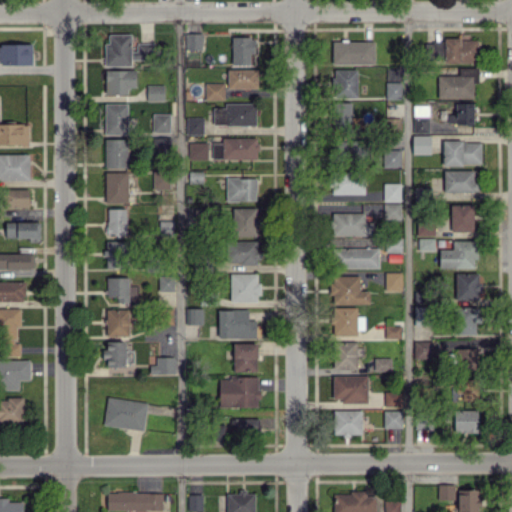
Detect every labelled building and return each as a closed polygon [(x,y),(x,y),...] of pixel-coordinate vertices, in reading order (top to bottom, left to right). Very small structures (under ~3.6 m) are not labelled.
[(130,33),(108,33),(108,42),(104,42),(104,66),(131,65),(131,59),(153,59),(153,43),(136,43),(136,50),(130,50),(130,33)] [(202,33),(184,33),(184,49),(202,50),(202,33)] [(250,64),(250,53),(255,53),(254,37),(231,37),(232,64),(250,64)] [(477,39),(445,38),(444,62),(477,62),(477,39)] [(374,63),(374,40),(332,41),(332,64),(374,63)] [(443,58),(444,42),(429,41),(429,57),(443,58)] [(31,44),(0,44),(0,63),(32,63),(31,44)] [(437,98),(473,98),(473,83),(478,83),(477,67),(458,67),(459,75),(437,75),(437,98)] [(257,88),(257,69),(227,68),(227,88),(257,88)] [(128,94),(127,87),(135,87),(135,69),(105,70),(105,94),(128,94)] [(356,69),(333,69),(333,98),(357,97),(356,69)] [(223,82),(204,83),(205,100),(224,99),(223,82)] [(401,99),(401,82),(385,82),(385,99),(401,99)] [(164,85),(146,85),(146,100),(164,100),(164,85)] [(333,123),(350,124),(351,102),(334,101),(333,123)] [(255,102),(224,103),(224,107),(212,107),(212,125),(255,125),(255,102)] [(473,102),(455,103),(455,113),(447,114),(448,124),(473,124),(473,102)] [(127,103),(104,103),(104,134),(127,134),(127,103)] [(170,113),(152,113),(152,132),(170,132),(170,113)] [(428,133),(428,115),(413,115),(413,133),(428,133)] [(203,134),(203,117),(185,117),(185,134),(203,134)] [(0,144),(28,145),(28,124),(0,123),(0,144)] [(412,154),(430,153),(429,134),(411,135),(412,154)] [(212,143),(212,159),(257,158),(257,137),(221,137),(221,142),(212,143)] [(127,167),(127,138),(104,138),(104,167),(127,167)] [(336,156),(365,157),(366,140),(337,140),(336,156)] [(442,165),(481,164),(481,140),(442,141),(442,165)] [(207,142),(188,142),(188,159),(207,159),(207,142)] [(400,149),(382,149),(382,167),(400,167),(400,149)] [(28,153),(0,153),(0,179),(29,179),(28,153)] [(152,189),(169,189),(168,170),(152,170),(152,189)] [(473,170),(443,170),(443,191),(477,192),(477,183),(473,183),(473,170)] [(105,202),(127,202),(127,171),(104,172),(105,202)] [(330,194),(363,193),(363,171),(330,172),(330,194)] [(226,201),(256,200),(256,177),(225,178),(226,201)] [(399,182),(382,183),(383,201),(400,201),(399,182)] [(28,188),(2,189),(3,206),(28,206),(28,188)] [(400,204),(383,203),(383,219),(399,220),(400,204)] [(472,204),(450,204),(450,231),(473,231),(472,204)] [(232,208),(232,236),(257,235),(257,207),(232,208)] [(126,234),(125,208),(106,208),(107,234),(126,234)] [(372,235),(372,222),(364,222),(364,212),(331,213),(332,235),(372,235)] [(173,220),(159,220),(158,235),(172,235),(173,220)] [(416,235),(434,235),(434,220),(416,220),(416,235)] [(39,221),(5,222),(5,238),(29,237),(29,241),(40,241),(39,221)] [(434,238),(417,237),(417,250),(433,250),(434,238)] [(105,267),(125,267),(125,240),(105,241),(105,267)] [(257,240),(226,241),(227,263),(258,263),(257,240)] [(438,267),(476,268),(476,240),(452,240),(452,249),(439,249),(438,267)] [(378,248),(336,248),(336,268),(378,267),(378,248)] [(0,269),(34,269),(33,253),(0,253),(0,269)] [(384,291),(401,290),(401,272),(384,272),(384,291)] [(477,272),(454,273),(454,299),(478,299),(477,272)] [(230,301),(258,301),(258,273),(230,273),(230,301)] [(368,304),(368,291),(359,291),(359,275),(334,275),(334,303),(368,304)] [(106,276),(106,296),(117,296),(117,302),(137,303),(137,286),(127,285),(128,277),(106,276)] [(174,276),(158,276),(157,290),(173,291),(174,276)] [(24,281),(0,281),(0,300),(24,300),(24,281)] [(364,333),(363,316),(356,316),(356,306),(331,307),(331,334),(364,333)] [(414,326),(426,325),(426,306),(414,306),(414,326)] [(479,307),(455,306),(454,334),(475,334),(475,323),(478,323),(479,307)] [(20,308),(0,308),(0,355),(19,356),(19,343),(16,343),(16,326),(20,326),(20,308)] [(128,308),(105,309),(106,335),(128,335),(128,308)] [(202,324),(202,308),(185,308),(185,324),(202,324)] [(256,319),(247,319),(248,309),(218,309),(217,337),(255,338),(256,319)] [(384,325),(384,338),(401,337),(400,325),(384,325)] [(124,341),(104,341),(104,366),(125,366),(124,341)] [(333,369),(356,368),(356,341),(333,342),(333,369)] [(432,341),(413,341),(413,358),(432,358),(432,341)] [(256,343),(232,343),(233,371),(256,371),(256,343)] [(478,368),(477,347),(454,348),(455,369),(478,368)] [(173,356),(155,357),(155,364),(148,365),(149,374),(174,373),(173,356)] [(390,370),(390,357),(374,357),(374,370),(390,370)] [(29,359),(0,359),(0,389),(19,389),(19,379),(29,379),(29,359)] [(332,398),(341,398),(341,403),(367,402),(366,374),(332,375),(332,398)] [(258,377),(219,376),(218,407),(258,407),(258,377)] [(451,399),(477,399),(477,379),(451,379),(451,399)] [(401,391),(384,391),(383,405),(401,406),(401,391)] [(143,431),(147,402),(107,396),(103,424),(143,431)] [(23,399),(0,398),(0,422),(22,423),(23,399)] [(332,434),(361,434),(361,410),(333,409),(332,434)] [(476,409),(453,410),(454,432),(477,431),(476,409)] [(383,428),(401,427),(401,410),(383,411),(383,428)] [(260,418),(235,419),(235,436),(261,435),(260,418)] [(225,424),(212,424),(212,439),(224,440),(225,424)] [(454,499),(454,484),(437,484),(437,499),(454,499)] [(456,511),(478,511),(478,489),(456,489),(456,511)] [(334,491),(333,511),(374,511),(374,496),(365,496),(365,492),(334,491)] [(162,493),(106,492),(106,509),(162,510),(162,493)] [(225,511),(254,511),(254,492),(226,492),(225,511)] [(187,510),(202,510),(202,494),(187,493),(187,510)] [(22,511),(22,499),(0,498),(0,511),(22,511)] [(399,511),(399,500),(383,500),(383,511),(399,511)]
